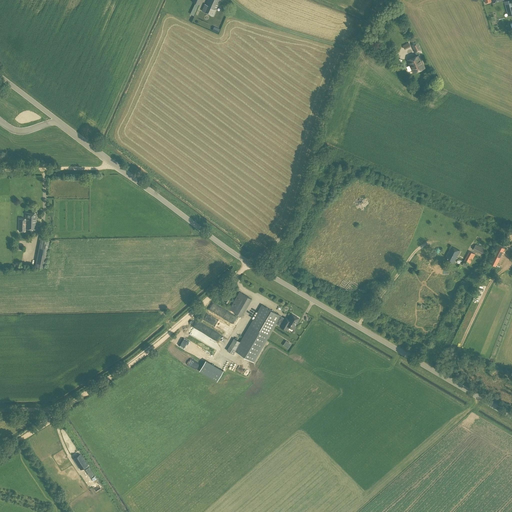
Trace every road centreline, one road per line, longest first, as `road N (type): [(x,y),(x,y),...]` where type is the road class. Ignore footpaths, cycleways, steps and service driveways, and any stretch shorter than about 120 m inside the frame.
road 1 (unclassified): [(250,263),(0,76)]
road 2 (unclassified): [(511,416),(250,263)]
road 3 (unclassified): [(250,263),(289,225),(334,79),(381,0)]
road 4 (track): [(55,417),(133,364),(250,263)]
road 5 (track): [(442,376),(505,268)]
